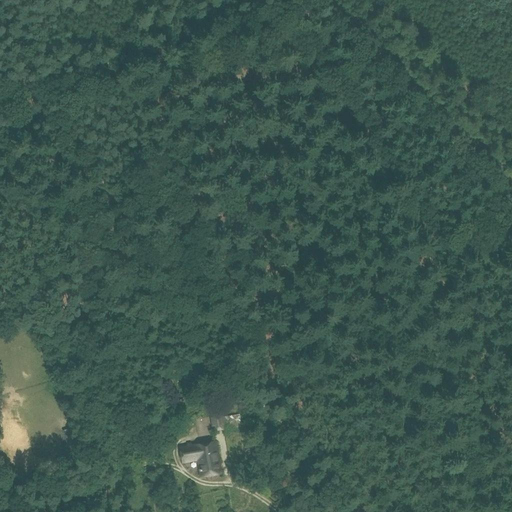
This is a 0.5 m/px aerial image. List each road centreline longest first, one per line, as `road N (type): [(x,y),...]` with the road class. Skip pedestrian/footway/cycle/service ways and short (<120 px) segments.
road 1 (track): [(511,491),(312,236),(303,213),(302,145),(286,134),(238,126),(192,161),(153,156),(57,220)]
road 2 (track): [(0,123),(49,211),(146,308),(233,321),(375,511)]
road 3 (track): [(256,357),(511,210)]
road 4 (track): [(511,188),(329,0)]
road 5 (track): [(302,145),(363,34)]
